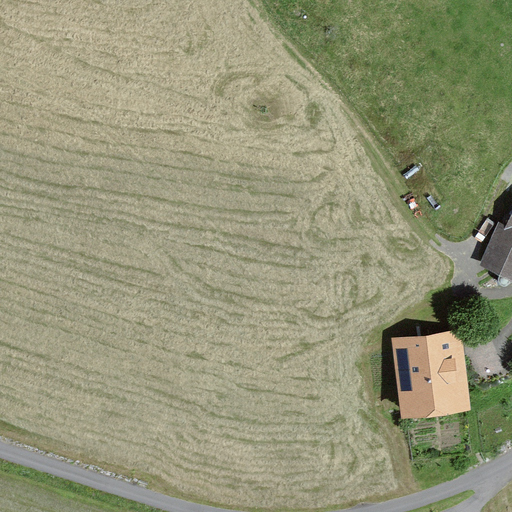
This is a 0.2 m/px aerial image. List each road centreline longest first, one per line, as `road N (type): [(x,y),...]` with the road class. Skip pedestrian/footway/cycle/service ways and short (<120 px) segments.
road 1 (track): [(0,448),(195,511)]
road 2 (track): [(389,511),(511,465)]
